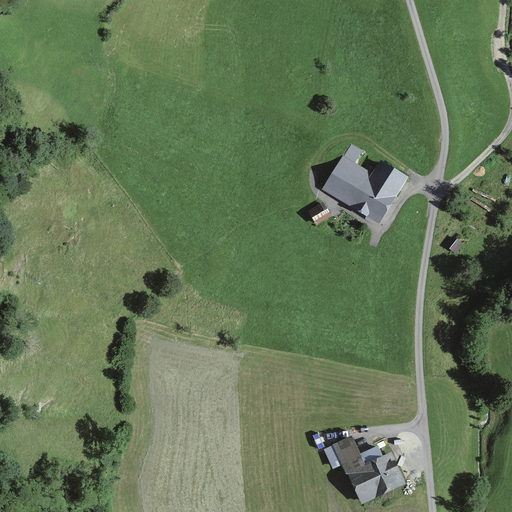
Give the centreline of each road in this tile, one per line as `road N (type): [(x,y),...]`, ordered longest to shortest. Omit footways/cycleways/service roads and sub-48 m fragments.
road 1 (unclassified): [(432,511),(418,329),(445,138),(410,0)]
road 2 (track): [(419,185),(355,137),(327,145),(315,168)]
